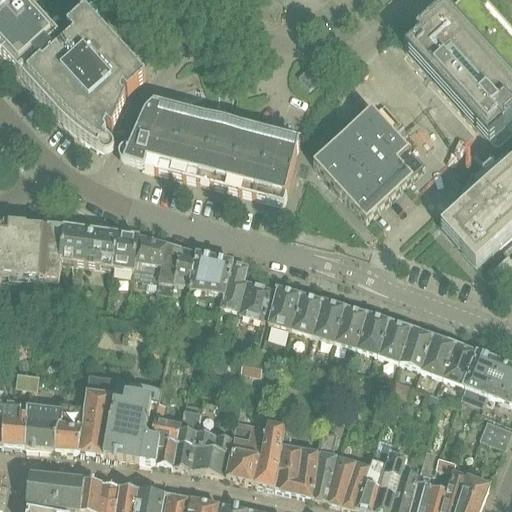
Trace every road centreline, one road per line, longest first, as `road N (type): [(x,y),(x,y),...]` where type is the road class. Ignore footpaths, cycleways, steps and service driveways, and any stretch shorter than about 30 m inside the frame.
road 1 (unclassified): [(98,197),(141,104),(202,29),(218,23),(350,59),(418,0)]
road 2 (unclassified): [(511,337),(358,274),(98,197)]
